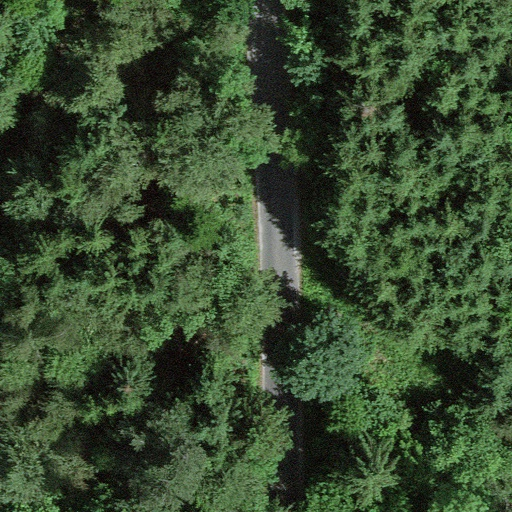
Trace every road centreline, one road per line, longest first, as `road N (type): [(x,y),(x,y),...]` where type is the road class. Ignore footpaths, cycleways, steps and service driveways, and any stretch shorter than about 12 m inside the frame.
road 1 (tertiary): [(274,511),(263,0)]
road 2 (track): [(90,0),(0,141)]
